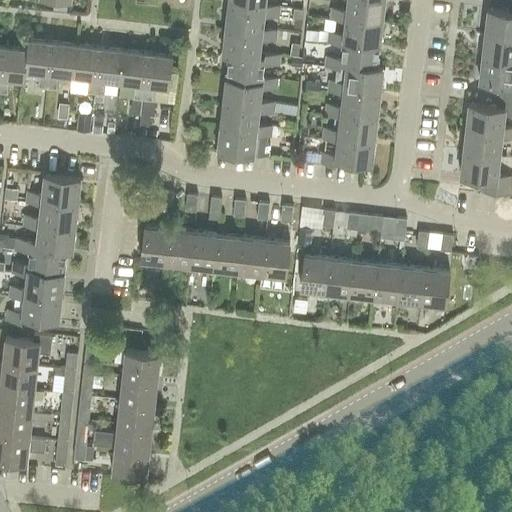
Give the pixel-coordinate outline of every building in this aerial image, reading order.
[(229,0),(229,5),(264,9),(265,4),(265,0),(229,0)] [(382,18),(384,0),(348,0),(347,9),(333,8),(332,18),(346,20),(347,14),(382,18)] [(488,8),(485,32),(511,34),(511,0),(510,0),(509,10),(488,8)] [(279,5),(265,4),(264,9),(229,5),(226,29),(262,33),(262,28),(264,14),(278,16),(279,5)] [(292,9),(291,19),(301,21),(303,10),(292,9)] [(380,42),(382,18),(347,14),(346,20),(344,33),(330,31),(330,33),(329,42),(343,43),(344,38),(380,42)] [(277,29),(262,28),(262,33),(226,29),(223,53),(229,54),(249,56),(259,57),(261,38),(275,40),(277,29)] [(329,42),(330,33),(320,32),(321,31),(307,29),(306,39),(329,42)] [(511,34),(485,32),(483,56),(511,59),(511,34)] [(48,87),(53,41),(28,38),(27,48),(28,48),(25,69),(26,69),(40,71),(39,86),(48,87)] [(377,66),(377,65),(380,42),(344,38),(343,43),(342,57),(327,55),(326,66),(341,67),(341,62),(347,63),(347,62),(377,66)] [(73,75),(77,44),(53,41),(48,87),(57,88),(58,73),(73,75)] [(293,56),(298,56),(299,56),(300,52),(301,44),(298,43),(292,42),(290,55),(293,56)] [(95,92),(100,46),(77,44),(73,75),(88,76),(86,91),(95,92)] [(28,48),(27,48),(4,45),(0,78),(0,91),(8,92),(9,77),(25,79),(26,69),(25,69),(28,48)] [(118,80),(121,80),(124,49),(100,46),(95,92),(104,94),(117,95),(118,80)] [(143,98),(148,52),(124,49),(121,80),(136,82),(134,97),(143,98)] [(169,86),(173,55),(148,52),(143,98),(152,99),(154,84),(169,86)] [(264,57),(259,57),(249,56),(229,54),(226,77),(262,81),(263,76),(264,63),(279,64),(280,54),(265,52),(264,57)] [(303,63),(304,57),(299,56),(298,56),(293,56),(292,64),(303,65),(303,63)] [(511,59),(483,56),(480,80),(501,82),(500,94),(511,95),(511,59)] [(383,66),(377,65),(377,66),(347,62),(347,63),(345,81),(331,80),(329,90),(344,92),(344,86),(380,90),(383,66)] [(277,78),(263,76),(262,81),(226,77),(224,101),(259,105),(260,100),(262,86),(276,88),(277,78)] [(308,78),(307,87),(322,89),(323,80),(308,78)] [(377,114),(380,90),(344,86),(344,92),(342,105),(328,103),(327,114),(341,115),(341,110),(377,114)] [(511,113),(511,95),(500,94),(499,106),(469,103),(467,127),(502,131),(503,126),(504,112),(511,113)] [(134,97),(132,113),(141,114),(143,98),(134,97)] [(141,114),(150,115),(152,99),(143,98),(141,114)] [(274,101),(260,100),(259,105),(224,101),(221,125),(257,129),(257,124),(259,110),(273,112),(274,101)] [(374,138),(377,114),(341,110),(341,115),(339,129),(325,127),(324,138),(338,139),(339,134),(374,138)] [(79,114),(78,129),(90,130),(91,114),(79,114)] [(149,126),(150,115),(141,114),(140,125),(149,126)] [(95,116),(93,131),(93,134),(103,135),(103,132),(105,117),(95,116)] [(266,135),(270,136),(271,125),(257,124),(257,129),(221,125),(218,149),(254,153),(268,155),(270,141),(266,140),(266,135)] [(511,126),(503,126),(502,131),(467,127),(464,151),(499,155),(502,136),(511,137),(511,126)] [(371,162),(374,138),(339,134),(338,139),(336,153),(322,151),(321,162),(336,163),(336,158),(371,162)] [(497,174),(499,155),(464,151),(461,175),(482,178),(481,190),(510,193),(511,175),(497,174)] [(78,202),(81,177),(45,173),(43,192),(29,191),(27,201),(42,203),(42,197),(78,202)] [(19,188),(7,187),(6,199),(18,200),(19,188)] [(173,207),(175,191),(164,190),(162,206),(173,207)] [(197,210),(198,193),(188,192),(186,209),(197,210)] [(221,212),(222,196),(212,195),(210,211),(221,212)] [(75,225),(78,202),(42,197),(42,203),(40,216),(26,215),(25,225),(39,227),(40,221),(75,225)] [(244,215),(246,199),(236,197),(234,214),(244,215)] [(268,218),(270,201),(259,200),(258,217),(268,218)] [(292,220),(293,207),(294,204),(283,203),(281,219),(291,220),(292,220)] [(302,208),(293,207),(292,220),(291,220),(289,239),(298,240),(300,227),(302,208)] [(334,225),(336,208),(325,207),(323,224),(334,225)] [(358,228),(360,211),(349,210),(347,227),(358,228)] [(381,231),(383,214),(373,213),(371,230),(381,231)] [(405,234),(407,217),(397,216),(395,233),(405,234)] [(72,250),(75,225),(40,221),(39,227),(37,240),(17,238),(16,248),(30,250),(31,244),(67,249),(66,249),(72,250)] [(166,261),(170,226),(145,223),(141,258),(166,261)] [(190,264),(194,229),(170,226),(166,261),(190,264)] [(309,248),(312,228),(300,227),(298,240),(298,247),(309,248)] [(214,267),(218,232),(194,229),(190,264),(214,267)] [(428,248),(430,231),(419,230),(417,246),(428,248)] [(237,269),(241,235),(218,232),(214,267),(237,269)] [(0,246),(8,247),(9,235),(2,234),(0,233),(0,246)] [(452,251),(454,234),(443,233),(441,249),(452,251)] [(261,272),(265,237),(241,235),(237,269),(261,272)] [(286,275),(290,240),(265,237),(261,272),(286,275)] [(64,272),(66,249),(67,249),(31,244),(30,250),(29,263),(14,262),(13,273),(28,274),(28,269),(64,272)] [(326,290),(330,255),(305,252),(301,287),(326,290)] [(350,293),(354,258),(330,255),(326,290),(350,293)] [(373,296),(377,261),(354,258),(350,293),(373,296)] [(397,298),(401,263),(377,261),(373,296),(397,298)] [(421,301),(425,266),(401,263),(397,298),(421,301)] [(446,304),(450,269),(425,266),(421,301),(446,304)] [(61,296),(64,272),(28,269),(28,274),(26,288),(12,286),(11,289),(11,296),(25,298),(25,293),(61,296)] [(58,321),(61,296),(25,293),(25,298),(23,312),(9,310),(8,320),(22,322),(23,317),(58,321)] [(292,304),(292,312),(303,313),(303,304),(292,304)] [(98,344),(100,325),(89,324),(87,343),(98,344)] [(34,332),(33,339),(6,336),(3,361),(38,365),(39,351),(51,352),(53,333),(34,332)] [(95,371),(97,346),(86,345),(84,370),(95,371)] [(125,349),(123,374),(158,378),(161,353),(125,349)] [(76,369),(78,352),(67,351),(66,368),(76,369)] [(35,388),(38,365),(3,361),(0,385),(35,388)] [(74,393),(76,369),(66,368),(63,391),(74,393)] [(92,395),(95,371),(84,370),(81,394),(92,395)] [(155,401),(158,378),(123,374),(120,398),(155,401)] [(0,408),(33,412),(34,398),(44,399),(45,389),(35,388),(0,385),(0,387),(0,408)] [(71,416),(74,393),(63,391),(60,415),(71,416)] [(89,419),(92,395),(81,394),(78,418),(89,419)] [(152,425),(155,401),(120,398),(117,422),(152,425)] [(0,433),(30,436),(33,412),(0,408),(0,433)] [(69,440),(71,416),(60,415),(58,439),(69,440)] [(87,442),(89,419),(78,418),(76,441),(87,442)] [(150,449),(152,425),(117,422),(116,430),(95,428),(94,443),(115,445),(115,446),(150,449)] [(46,438),(30,436),(0,433),(0,458),(28,461),(29,449),(45,451),(46,438)] [(66,464),(69,440),(58,439),(55,463),(66,464)] [(84,466),(87,442),(76,441),(73,465),(84,466)] [(147,474),(150,449),(115,446),(112,470),(147,474)]
